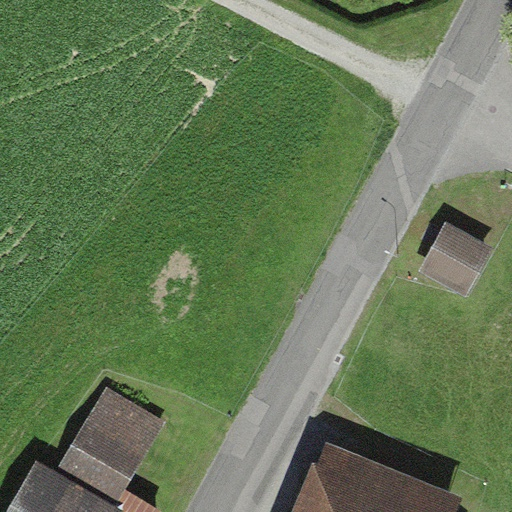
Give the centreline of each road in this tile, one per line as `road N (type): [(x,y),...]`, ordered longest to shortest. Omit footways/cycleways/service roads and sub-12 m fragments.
road 1 (residential): [(440,108),(223,511)]
road 2 (track): [(440,108),(228,0)]
road 3 (residential): [(500,0),(440,108)]
